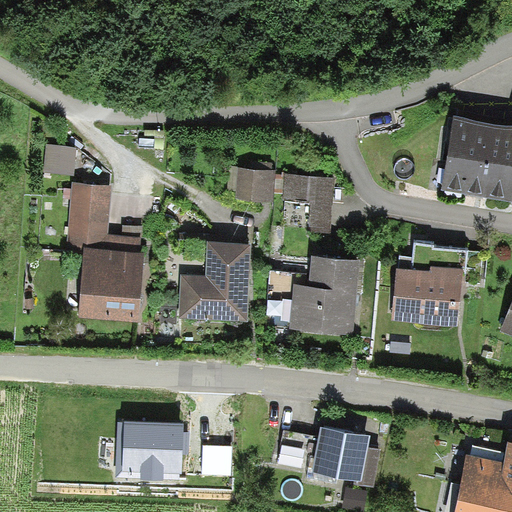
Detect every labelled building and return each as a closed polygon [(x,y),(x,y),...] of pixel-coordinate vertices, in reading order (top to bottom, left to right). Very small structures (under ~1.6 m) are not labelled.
[(511,125),(455,115),(440,190),(511,204),(511,125)] [(78,150),(47,148),(45,173),(76,176),(78,150)] [(275,171),(239,168),(236,199),(272,202),(275,171)] [(337,178),(286,174),(282,230),(334,234),(337,178)] [(113,184),(72,182),(68,248),(84,249),(108,236),(113,184)] [(140,238),(108,236),(84,249),(79,319),(139,324),(145,255),(139,254),(140,238)] [(401,257),(400,267),(393,319),(458,327),(466,266),(467,250),(435,249),(434,243),(416,242),(414,258),(401,257)] [(251,245),(207,243),(206,278),(181,277),(180,318),(248,320),(251,245)] [(360,261),(311,258),(309,290),(292,289),(289,335),(354,339),(360,261)] [(511,310),(503,334),(511,336),(511,310)] [(370,426),(320,417),(318,430),(314,453),(312,464),(354,472),(353,478),(375,482),(382,442),(367,440),(370,426)] [(183,422),(127,419),(125,442),(121,442),(120,469),(180,472),(182,436),(183,422)] [(314,453),(318,430),(285,425),(281,448),(314,453)] [(505,450),(466,442),(451,511),(511,511),(511,430),(510,430),(505,450)] [(349,483),(347,506),(367,508),(369,485),(349,483)]
